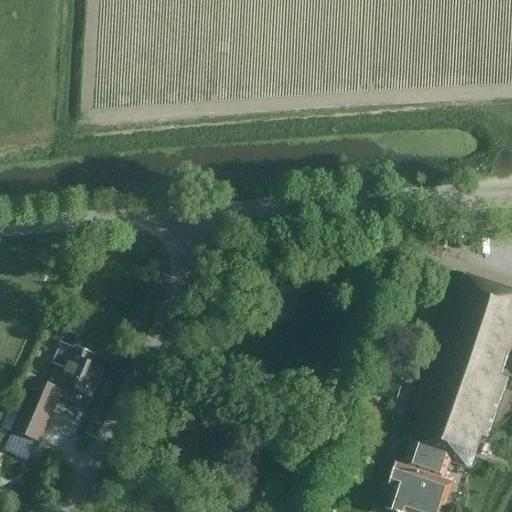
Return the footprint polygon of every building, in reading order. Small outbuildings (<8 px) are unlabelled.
[(511,291),(453,271),(410,403),(415,404),(403,439),(411,441),(402,467),(394,465),(387,485),(393,487),(386,510),(391,511),(442,511),(452,484),(442,481),(448,461),(469,468),(480,436),(486,438),(510,368),(511,368),(511,375),(511,377),(511,291)] [(76,335),(80,325),(49,316),(44,336),(59,341),(63,330),(76,335)] [(33,379),(10,430),(34,441),(37,442),(57,396),(85,408),(90,397),(103,368),(90,362),(93,355),(75,347),(74,348),(62,342),(52,363),(57,365),(50,380),(52,381),(50,385),(33,377),(33,379)] [(25,375),(1,428),(6,430),(9,431),(10,430),(33,379),(25,375)] [(10,430),(9,431),(1,449),(26,460),(34,441),(10,430)]
